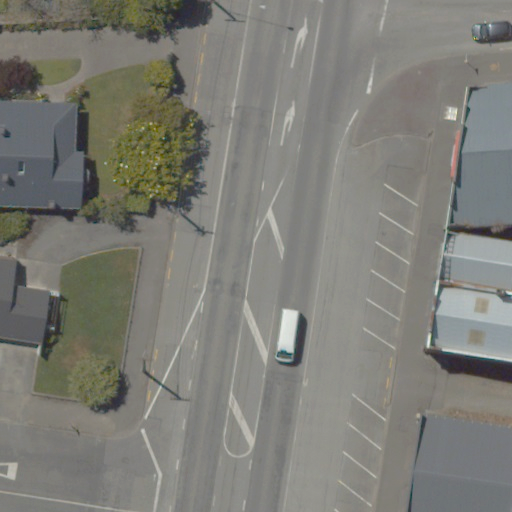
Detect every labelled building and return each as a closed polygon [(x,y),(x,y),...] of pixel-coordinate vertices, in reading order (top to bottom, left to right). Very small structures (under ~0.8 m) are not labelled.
[(511,57),(430,65),(441,200),(511,193),(511,57)] [(0,193),(77,196),(80,96),(0,93),(0,193)] [(511,210),(412,198),(394,330),(511,345),(511,210)] [(56,263),(0,253),(0,327),(44,335),(56,263)] [(511,511),(511,413),(382,396),(366,511),(511,511)]
